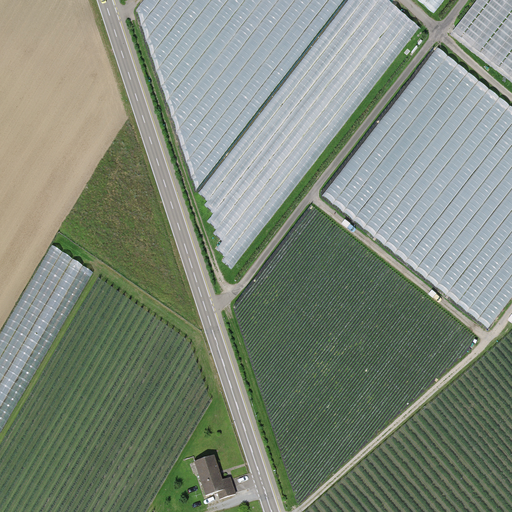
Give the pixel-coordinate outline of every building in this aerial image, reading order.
[(240,272),(417,20),(388,0),(147,0),(140,11),(154,61),(161,66),(157,72),(165,82),(162,86),(169,96),(195,189),(207,197),(209,207),(216,211),(210,220),(216,228),(218,234),(225,239),(219,248),(223,254),(226,262),(240,272)] [(511,105),(436,49),(324,199),(493,325),(511,299),(511,105)] [(0,433),(7,437),(90,265),(46,244),(0,340),(0,433)] [(215,455),(195,461),(206,495),(218,492),(225,490),(223,481),(215,455)] [(225,490),(218,492),(220,499),(236,495),(231,478),(223,481),(225,490)]
